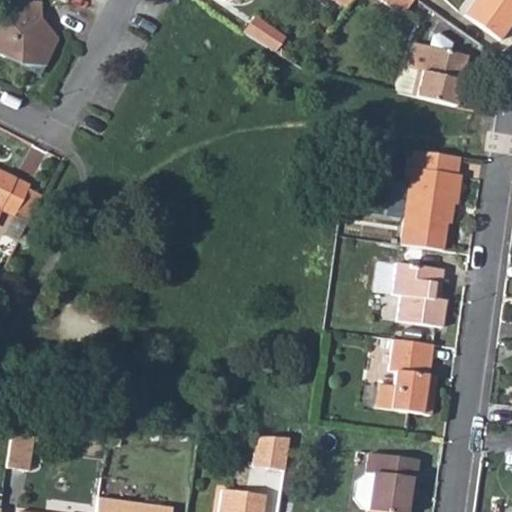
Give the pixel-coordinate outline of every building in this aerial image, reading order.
[(0,18),(0,53),(16,63),(42,64),(56,38),(39,16),(40,0),(2,0),(2,15),(0,18)] [(381,0),(401,14),(410,0),(381,0)] [(511,0),(473,0),(464,14),(498,40),(511,19),(511,0)] [(253,15),(241,32),(273,51),(284,36),(253,15)] [(415,71),(408,96),(453,107),(466,56),(448,51),(450,44),(437,34),(431,35),(428,46),(412,42),(405,69),(415,71)] [(395,93),(408,96),(415,71),(405,69),(401,67),(395,93)] [(415,151),(399,244),(440,250),(444,223),(448,224),(458,157),(415,151)] [(0,209),(12,215),(14,210),(24,189),(26,186),(0,173),(0,209)] [(403,214),(406,181),(392,179),(388,212),(403,214)] [(39,196),(24,189),(14,210),(28,218),(39,196)] [(396,261),(391,292),(399,294),(395,319),(440,327),(444,300),(437,299),(441,268),(396,261)] [(430,343),(391,337),(385,368),(392,369),(389,383),(376,381),(372,404),(426,413),(432,375),(425,374),(430,343)] [(10,431),(5,468),(28,471),(33,431),(10,431)] [(255,436),(251,466),(281,470),(287,438),(255,436)] [(389,511),(403,511),(406,494),(402,493),(404,477),(408,478),(411,458),(365,450),(362,469),(352,477),(349,496),(355,503),(362,504),(363,508),(389,511)] [(256,511),(259,493),(217,487),(214,511),(256,511)] [(95,511),(170,511),(171,508),(97,498),(95,511)]
